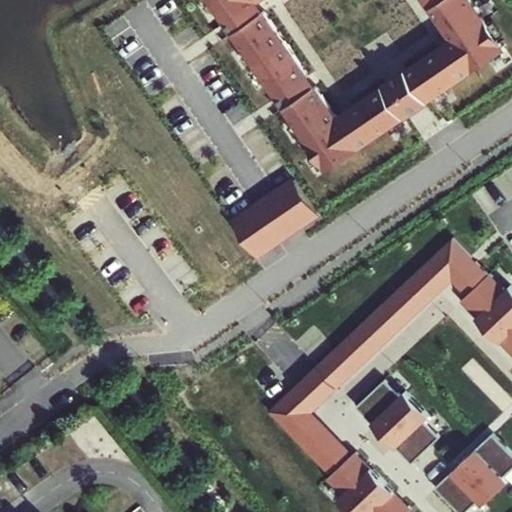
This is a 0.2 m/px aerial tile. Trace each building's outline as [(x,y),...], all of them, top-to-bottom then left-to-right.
[(473,0),(213,0),(327,170),(506,47),(473,0)] [(265,200),(236,220),(259,253),(288,233),(319,212),(295,179),(265,200)] [(511,288),(494,270),(465,298),(511,346),(511,288)] [(387,376),(357,404),(413,462),(442,434),(387,376)] [(438,487),(462,511),(469,511),(511,471),(511,446),(496,430),(438,487)] [(357,450),(328,478),(360,511),(409,511),(413,509),(357,450)]
